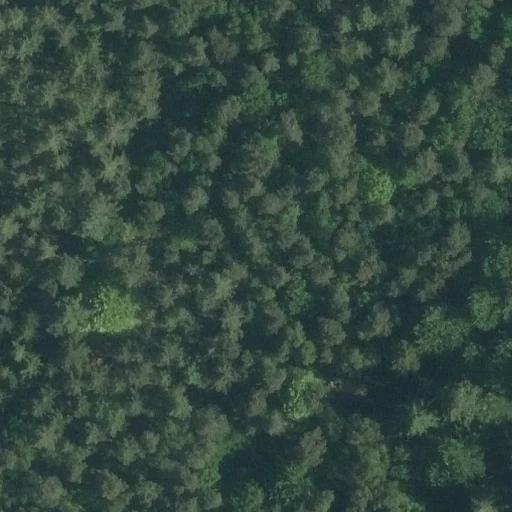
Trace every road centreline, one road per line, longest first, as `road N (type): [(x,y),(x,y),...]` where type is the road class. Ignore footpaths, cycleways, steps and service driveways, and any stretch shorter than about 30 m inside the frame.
road 1 (track): [(511,63),(358,343)]
road 2 (track): [(358,343),(292,456)]
